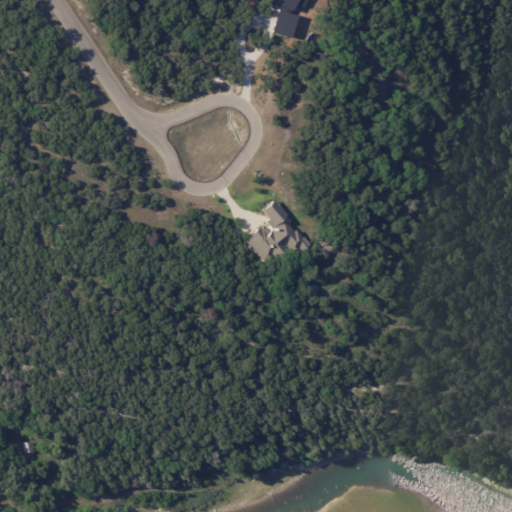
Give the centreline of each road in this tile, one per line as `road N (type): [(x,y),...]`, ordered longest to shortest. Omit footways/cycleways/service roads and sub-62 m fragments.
road 1 (residential): [(143,125),(192,192),(214,190),(255,137),(252,117),(218,100),(143,125)]
road 2 (residential): [(53,0),(143,125)]
